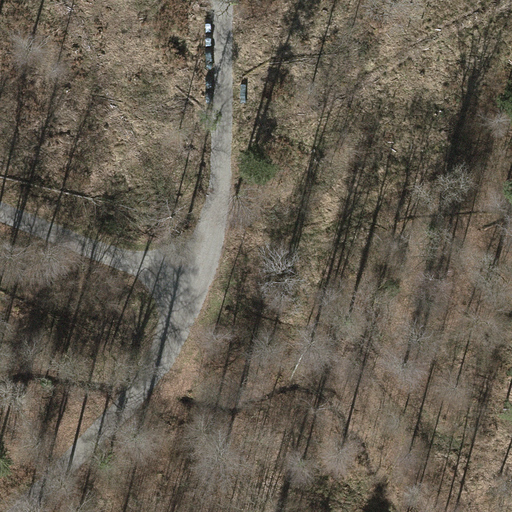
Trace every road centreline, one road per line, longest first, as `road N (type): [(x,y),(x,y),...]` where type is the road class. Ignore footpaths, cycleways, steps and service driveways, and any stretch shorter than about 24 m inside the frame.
road 1 (track): [(195,285),(167,352),(111,422),(15,511)]
road 2 (track): [(224,0),(213,200),(195,285)]
road 3 (track): [(195,285),(0,203)]
